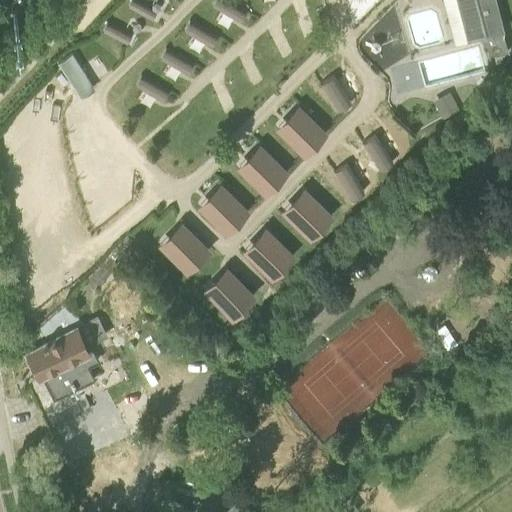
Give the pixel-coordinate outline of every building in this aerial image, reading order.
[(334,0),(308,0),(335,23),(346,11),(334,0)] [(456,0),(467,40),(481,37),(483,46),(486,46),(489,57),(507,53),(502,31),(504,31),(496,0),(456,0)] [(109,20),(105,29),(129,41),(133,32),(109,20)] [(82,93),(96,84),(75,50),(61,59),(82,93)] [(152,74),(136,87),(147,102),(163,89),(152,74)] [(436,102),(443,116),(459,108),(452,94),(436,102)] [(53,149),(66,142),(48,105),(35,111),(53,149)] [(305,113),(285,132),(304,152),(324,133),(305,113)] [(178,138),(190,152),(205,138),(193,124),(178,138)] [(265,191),(285,172),(266,152),(246,171),(265,191)] [(116,178),(104,187),(127,220),(140,212),(116,178)] [(226,230),(246,211),(227,191),(207,210),(226,230)] [(332,216),(312,196),(293,216),(313,236),(332,216)] [(206,249),(187,230),(167,249),(186,269),(206,249)] [(98,284),(123,259),(128,253),(123,248),(131,240),(127,236),(109,253),(83,282),(91,290),(97,283),(98,284)] [(293,256),(273,236),(254,256),(274,275),(293,256)] [(251,295),(232,275),(212,294),(232,314),(251,295)] [(96,313),(72,324),(45,337),(39,324),(21,339),(38,374),(27,382),(54,439),(107,414),(92,381),(95,380),(88,366),(98,361),(90,344),(107,336),(96,313)] [(352,495),(340,503),(345,511),(356,511),(361,510),(352,495)]
